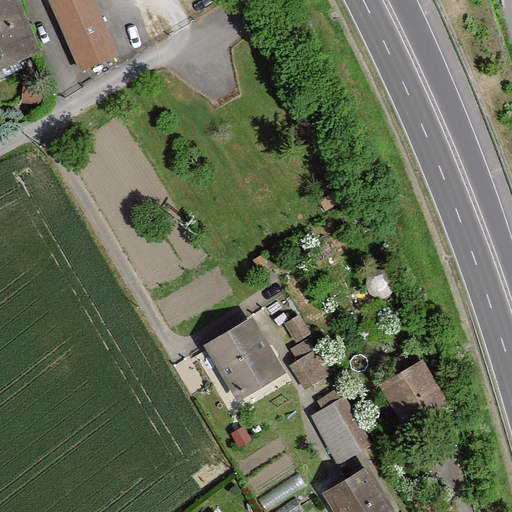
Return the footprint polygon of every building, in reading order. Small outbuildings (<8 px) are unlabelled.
[(0,0),(0,67),(40,50),(18,0),(55,0),(84,68),(119,53),(96,0),(0,0)] [(291,325),(301,342),(314,334),(304,317),(291,325)] [(287,374),(254,318),(210,345),(241,400),(287,374)] [(336,373),(314,339),(296,350),(304,362),(298,366),(312,388),(336,373)] [(426,363),(386,386),(411,428),(451,405),(426,363)] [(328,411),(317,417),(344,463),(375,445),(349,399),(346,401),(341,391),(323,402),(328,411)] [(367,451),(347,461),(353,474),(374,463),(367,451)] [(398,511),(372,468),(329,495),(339,511),(398,511)]
